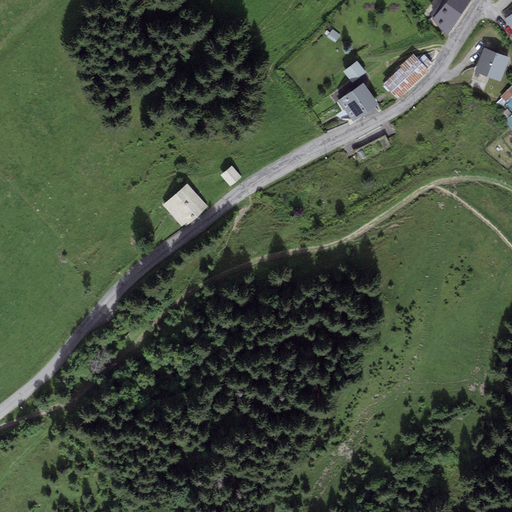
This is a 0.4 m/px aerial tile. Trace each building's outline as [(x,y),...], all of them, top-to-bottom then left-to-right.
[(444,0),(432,16),(448,28),(469,0),(444,0)] [(499,79),(503,68),(507,60),(491,54),(483,74),(499,79)] [(403,71),(388,86),(394,91),(400,98),(421,79),(425,73),(412,60),(402,70),(403,71)] [(345,73),(350,80),(360,73),(354,66),(345,73)] [(394,91),(388,86),(383,90),(389,96),(394,91)] [(372,103),(360,87),(338,104),(350,120),(353,119),(372,103)] [(386,140),(363,152),(364,155),(387,143),(386,140)] [(363,176),(396,159),(387,143),(364,155),(363,152),(354,156),(363,176)] [(222,177),(230,186),(237,180),(229,170),(222,177)] [(169,207),(185,225),(204,209),(188,190),(169,207)]
